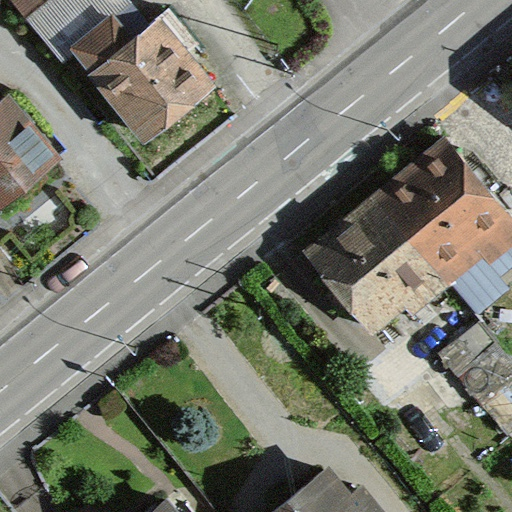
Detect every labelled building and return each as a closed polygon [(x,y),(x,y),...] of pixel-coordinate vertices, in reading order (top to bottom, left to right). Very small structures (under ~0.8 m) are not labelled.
[(16,0),(29,14),(45,0),(16,0)] [(77,44),(148,132),(182,105),(212,81),(185,48),(197,39),(170,6),(134,35),(115,12),(77,44)] [(0,203),(29,180),(58,157),(7,94),(0,99),(0,203)] [(415,163),(379,193),(449,279),(483,251),(476,242),(511,214),(448,137),(415,163)] [(449,279),(379,193),(346,219),(310,248),(373,326),(407,298),(414,306),(449,279)] [(483,251),(449,279),(464,297),(496,271),(498,270),(483,251)] [(511,290),(496,271),(464,297),(482,319),(506,299),(511,294),(511,290)] [(482,319),(499,341),(511,356),(511,305),(506,299),(482,319)] [(459,337),(477,359),(499,341),(482,319),(459,337)] [(269,511),(380,511),(360,486),(348,495),(325,467),(295,491),(269,511)] [(175,511),(165,499),(149,511),(175,511)]
